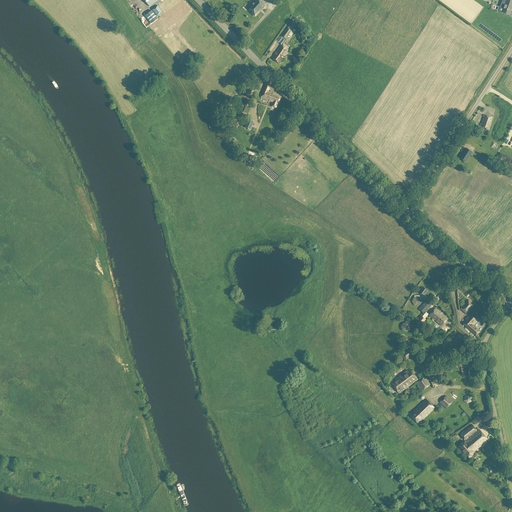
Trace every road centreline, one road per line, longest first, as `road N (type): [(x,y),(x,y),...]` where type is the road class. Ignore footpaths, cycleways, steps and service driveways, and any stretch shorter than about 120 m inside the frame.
road 1 (tertiary): [(407,210),(197,0)]
road 2 (residential): [(511,499),(482,362),(484,342),(511,300)]
road 3 (unclassified): [(407,210),(511,48)]
road 4 (tertiary): [(511,298),(407,210)]
